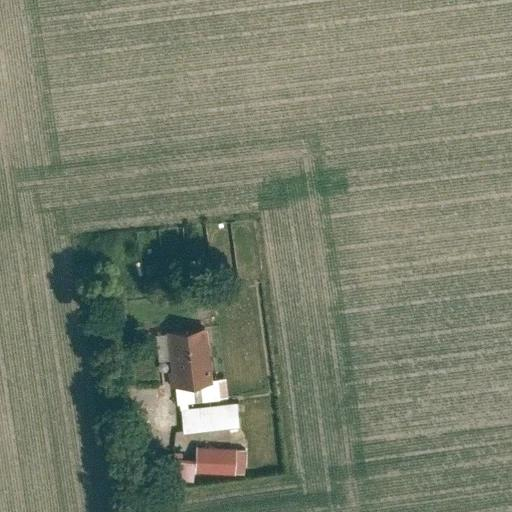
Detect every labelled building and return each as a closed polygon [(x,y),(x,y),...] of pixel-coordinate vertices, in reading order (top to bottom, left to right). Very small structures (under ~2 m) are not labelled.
[(156,261),(156,245),(141,246),(141,261),(156,261)] [(165,329),(172,385),(198,382),(191,326),(165,329)] [(198,382),(172,385),(174,403),(217,397),(215,380),(198,382)] [(235,403),(182,407),(184,428),(237,424),(235,403)] [(240,448),(196,445),(194,470),(238,474),(240,448)] [(192,460),(171,458),(169,478),(190,480),(192,460)]
